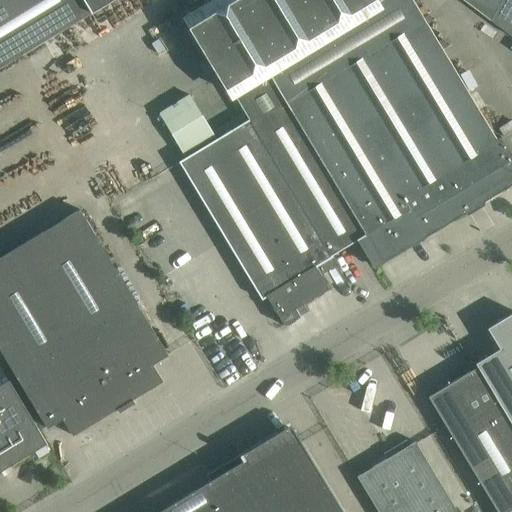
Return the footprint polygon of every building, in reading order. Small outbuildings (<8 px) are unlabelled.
[(0,0),(0,67),(91,13),(83,0),(0,0)] [(111,0),(83,0),(91,13),(111,0)] [(210,0),(183,16),(186,22),(229,92),(231,90),(248,119),(266,109),(325,73),(327,77),(424,19),(412,0),(210,0)] [(462,0),(489,20),(500,0),(462,0)] [(511,0),(500,0),(489,20),(511,36),(511,35),(511,0)] [(325,73),(266,109),(347,245),(357,239),(374,266),(511,182),(511,155),(501,136),(496,139),(424,19),(327,77),(325,73)] [(214,135),(189,94),(160,111),(185,152),(214,135)] [(248,119),(178,161),(261,299),(266,296),(284,325),(299,316),(295,308),(328,288),(319,272),(335,262),(331,255),(347,245),(266,109),(248,119)] [(167,355),(79,209),(0,256),(0,350),(47,427),(62,418),(72,435),(116,408),(119,412),(134,403),(132,398),(162,380),(152,364),(167,355)] [(475,363),(511,424),(511,311),(506,316),(488,327),(499,346),(498,347),(499,348),(475,363)] [(427,396),(444,423),(498,511),(511,511),(511,424),(475,363),(477,366),(427,396)] [(8,380),(0,384),(0,472),(47,444),(8,380)] [(342,511),(293,429),(156,511),(342,511)] [(457,511),(415,441),(356,476),(378,511),(457,511)]
